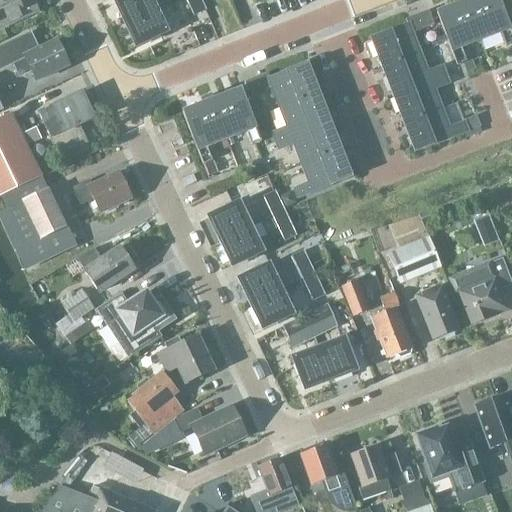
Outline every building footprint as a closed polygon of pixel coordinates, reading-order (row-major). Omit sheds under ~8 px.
[(35,0),(0,0),(0,29),(37,12),(35,8),(38,4),(35,0)] [(113,0),(124,21),(155,7),(151,0),(113,0)] [(204,10),(199,0),(185,0),(193,16),(204,10)] [(460,48),(483,39),(468,0),(461,0),(463,3),(436,13),(456,66),(465,62),(460,48)] [(468,0),(483,39),(499,33),(504,47),(511,43),(511,38),(497,0),(468,0)] [(166,30),(155,7),(124,21),(135,45),(166,30)] [(427,11),(420,13),(426,28),(433,25),(427,11)] [(418,31),(426,28),(420,13),(412,17),(418,31)] [(406,25),(370,39),(381,68),(419,53),(411,34),(418,31),(412,17),(404,20),(406,25)] [(29,33),(0,47),(0,57),(10,79),(17,76),(18,77),(30,72),(35,82),(67,66),(55,40),(36,49),(29,33)] [(426,72),(419,53),(381,68),(392,96),(444,75),(441,67),(426,72)] [(267,73),(259,76),(265,91),(271,88),(279,108),(317,93),(305,64),(269,78),(267,73)] [(402,124),(440,109),(433,89),(447,84),(444,75),(392,96),(402,124)] [(259,76),(251,79),(257,94),(265,91),(259,76)] [(249,97),(257,94),(251,79),(243,82),(249,97)] [(61,96),(56,84),(15,103),(19,112),(38,103),(40,106),(61,96)] [(204,97),(221,140),(244,132),(250,146),(260,142),(239,90),(212,100),(210,95),(204,97)] [(85,144),(77,126),(92,119),(80,93),(48,108),(49,109),(37,114),(57,157),(85,144)] [(317,93),(279,108),(286,127),(272,133),(275,141),(327,121),(317,93)] [(206,147),(221,140),(204,97),(198,99),(201,105),(181,112),(202,165),(211,161),(206,147)] [(440,109),(402,124),(414,152),(466,132),(462,123),(448,128),(440,109)] [(12,114),(0,119),(0,195),(40,177),(26,145),(41,138),(36,126),(20,133),(12,114)] [(327,121),(275,141),(278,150),(293,144),(300,163),(338,149),(327,121)] [(349,177),(338,149),(300,163),(308,183),(293,188),(297,198),(349,177)] [(118,173),(87,188),(99,213),(130,198),(118,173)] [(271,218),(284,212),(266,176),(245,187),(250,199),(260,194),(271,218)] [(65,227),(47,189),(21,202),(39,240),(65,227)] [(219,242),(250,227),(239,203),(208,218),(219,242)] [(295,236),(284,212),(271,218),(283,242),(295,236)] [(262,251),(250,227),(219,242),(231,266),(262,251)] [(400,284),(441,268),(428,238),(388,255),(400,284)] [(98,292),(133,269),(119,247),(83,271),(98,292)] [(301,279),(314,273),(303,250),(290,256),(301,279)] [(511,285),(501,259),(488,264),(448,281),(454,294),(457,293),(470,326),(494,317),(493,314),(505,309),(498,291),(511,285)] [(249,304),(280,289),(269,265),(238,280),(249,304)] [(325,295),(314,273),(301,279),(312,302),(325,295)] [(356,281),(340,287),(353,317),(368,311),(356,281)] [(441,287),(431,291),(416,297),(422,312),(421,312),(433,341),(459,330),(441,287)] [(292,313),(280,289),(249,304),(261,328),(292,313)] [(73,322),(93,308),(81,290),(61,303),(73,322)] [(120,295),(97,310),(119,344),(124,340),(132,354),(159,337),(156,331),(174,319),(159,297),(151,303),(144,293),(127,305),(120,295)] [(383,310),(397,305),(393,293),(378,298),(383,310)] [(326,305),(304,316),(309,327),(331,316),(326,305)] [(397,309),(389,312),(372,319),(376,330),(375,331),(376,333),(374,334),(377,341),(379,340),(387,359),(396,355),(400,358),(410,354),(411,349),(412,349),(401,321),(401,320),(397,309)] [(309,327),(304,316),(282,326),(287,337),(309,327)] [(87,324),(65,339),(72,347),(92,332),(87,324)] [(157,356),(166,373),(176,368),(184,384),(213,370),(197,336),(168,350),(168,351),(157,356)] [(318,348),(330,380),(355,371),(343,339),(318,348)] [(305,389),(330,380),(318,348),(293,357),(305,389)] [(160,372),(124,402),(152,435),(181,411),(170,398),(176,392),(160,372)] [(103,378),(80,393),(93,412),(98,407),(95,401),(100,389),(108,385),(103,378)] [(504,396),(476,406),(491,448),(506,443),(510,455),(511,454),(511,412),(510,413),(504,396)] [(196,409),(173,419),(179,433),(190,427),(203,455),(244,436),(230,407),(201,420),(196,409)] [(469,487),(447,428),(438,431),(437,430),(418,436),(428,464),(425,465),(431,483),(449,476),(455,491),(467,487),(469,487)] [(312,486),(319,483),(323,482),(329,498),(330,500),(331,502),(333,505),(335,506),(336,507),(338,509),(341,510),(344,511),(346,511),(349,511),(351,511),(355,510),(356,511),(357,511),(344,475),(338,477),(327,447),(301,456),(312,486)] [(378,447),(351,456),(362,487),(358,488),(363,501),(391,491),(387,480),(389,479),(388,478),(402,473),(395,454),(382,458),(378,447)] [(279,460),(258,468),(267,491),(250,497),(255,511),(277,511),(296,505),(279,460)] [(465,463),(469,481),(481,479),(477,460),(465,463)] [(395,485),(403,509),(423,503),(415,479),(395,485)] [(153,511),(93,487),(88,500),(59,488),(42,511),(153,511)] [(432,511),(428,501),(406,509),(406,511),(432,511)] [(244,511),(229,502),(222,511),(244,511)]
